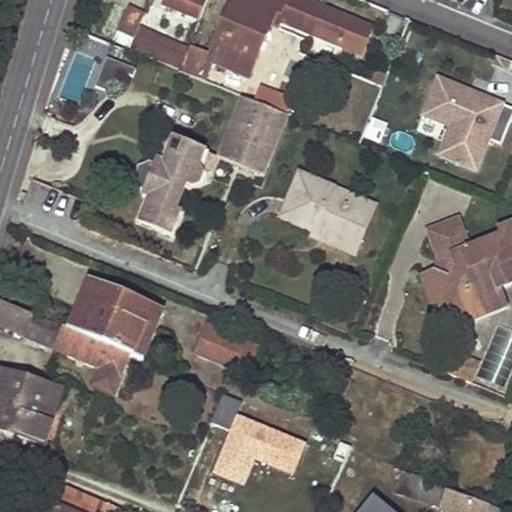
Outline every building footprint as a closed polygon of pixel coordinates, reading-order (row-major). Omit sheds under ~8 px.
[(165,0),(163,6),(199,20),(207,0),(165,0)] [(266,6),(250,0),(232,0),(210,55),(190,48),(182,72),(196,78),(197,76),(200,78),(203,71),(209,73),(213,63),(248,78),(253,66),(264,39),(272,18),(276,10),(266,6)] [(290,1),(288,0),(268,0),(266,6),(276,10),(272,18),(281,22),(290,1)] [(290,0),(290,1),(281,22),(302,31),(314,5),(302,0),(290,0)] [(341,46),(352,20),(314,5),(302,31),(341,46)] [(143,17),(127,9),(117,32),(133,39),(138,27),(143,17)] [(143,43),(148,32),(138,27),(133,39),(143,43)] [(117,32),(113,41),(129,49),(133,39),(117,32)] [(187,49),(148,32),(143,43),(133,39),(129,49),(177,70),(187,49)] [(253,66),(270,73),(280,46),(264,39),(253,66)] [(108,59),(97,87),(114,93),(125,65),(108,59)] [(200,78),(206,80),(209,73),(203,71),(200,78)] [(436,156),(473,171),(486,140),(499,145),(511,112),(511,109),(435,79),(420,116),(448,127),(436,156)] [(287,108),(290,94),(258,87),(255,101),(287,108)] [(286,118),(242,100),(218,159),(262,177),(286,118)] [(370,117),(362,137),(379,144),(387,123),(370,117)] [(205,151),(173,139),(163,162),(160,161),(157,160),(155,166),(149,163),(138,168),(133,179),(138,190),(144,193),(142,198),(144,199),(148,200),(138,225),(170,237),(173,231),(180,212),(175,210),(185,186),(189,188),(198,185),(201,176),(198,169),(205,151)] [(375,207),(299,174),(280,219),(313,234),(314,234),(317,228),(359,245),(375,207)] [(452,314),(470,322),(475,311),(486,316),(505,308),(498,290),(511,285),(511,241),(507,244),(503,235),(469,248),(457,220),(427,231),(439,262),(444,264),(438,275),(434,273),(421,278),(432,305),(447,299),(452,314)] [(511,241),(511,224),(501,229),(503,235),(507,244),(511,241)] [(313,234),(311,239),(354,257),(359,245),(317,228),(314,234),(313,234)] [(439,262),(434,273),(438,275),(444,264),(439,262)] [(159,312),(89,283),(75,316),(80,318),(74,334),(129,356),(134,358),(140,343),(145,345),(159,312)] [(447,299),(432,305),(452,314),(447,299)] [(0,325),(25,335),(33,316),(0,302),(0,325)] [(475,311),(470,322),(486,316),(475,311)] [(143,362),(163,314),(159,312),(145,345),(140,343),(134,358),(143,362)] [(25,335),(24,337),(57,351),(65,330),(33,316),(25,335)] [(75,316),(69,331),(74,334),(80,318),(75,316)] [(259,346),(206,325),(194,355),(247,377),(259,346)] [(93,388),(113,396),(129,356),(74,334),(69,331),(65,330),(57,351),(56,352),(100,370),(93,388)] [(458,358),(451,355),(443,373),(451,376),(458,358)] [(469,384),(477,365),(458,358),(451,376),(469,384)] [(6,374),(0,392),(0,431),(44,445),(51,422),(40,419),(50,387),(6,374)] [(51,422),(61,391),(50,387),(40,419),(51,422)] [(308,442),(239,414),(214,474),(243,486),(253,462),(293,478),(308,442)] [(401,473),(395,493),(440,508),(445,492),(446,490),(421,482),(422,480),(401,473)] [(121,511),(67,488),(58,510),(45,505),(36,500),(31,511),(121,511)] [(449,511),(469,511),(474,501),(445,492),(440,508),(440,509),(449,511)] [(396,511),(373,493),(357,511),(396,511)] [(487,511),(489,507),(474,501),(469,511),(487,511)]
